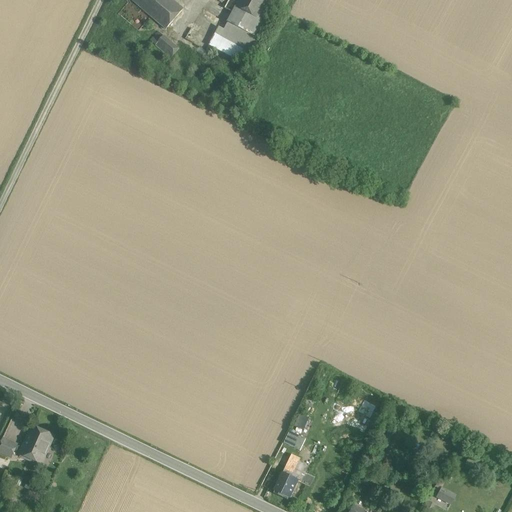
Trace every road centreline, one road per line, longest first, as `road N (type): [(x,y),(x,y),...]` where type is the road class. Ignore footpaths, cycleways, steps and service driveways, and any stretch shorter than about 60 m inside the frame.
road 1 (tertiary): [(272,511),(0,377)]
road 2 (unclassified): [(0,206),(103,0)]
